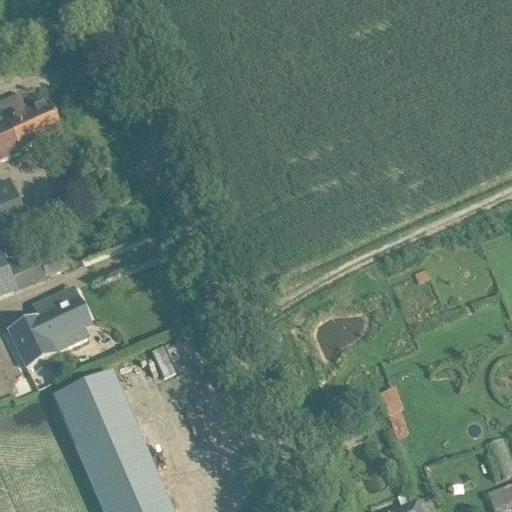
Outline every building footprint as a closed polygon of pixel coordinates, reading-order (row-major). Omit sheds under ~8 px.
[(19,154),(61,135),(47,105),(27,115),(19,96),(0,104),(0,163),(2,163),(20,155),(19,154)] [(0,251),(44,233),(37,217),(23,223),(7,187),(0,190),(0,251)] [(68,271),(60,250),(37,259),(45,279),(68,271)] [(40,282),(32,263),(6,273),(14,293),(40,282)] [(89,341),(83,330),(90,327),(74,294),(56,302),(37,312),(40,318),(10,333),(28,371),(61,354),(89,341)] [(164,350),(154,353),(162,381),(173,378),(164,350)] [(171,511),(134,426),(112,375),(53,400),(101,511),(171,511)] [(394,389),(379,395),(395,442),(410,436),(394,389)] [(502,480),(511,477),(511,461),(505,439),(491,443),(502,480)] [(507,511),(501,495),(488,500),(492,511),(507,511)]
